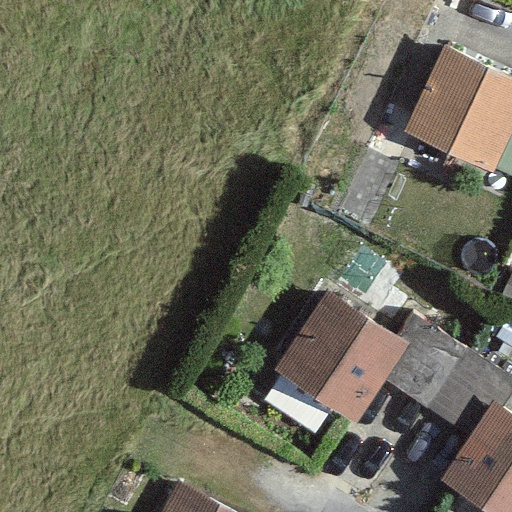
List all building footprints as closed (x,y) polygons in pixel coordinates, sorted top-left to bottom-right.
[(511,60),(449,32),(412,113),(511,157),(511,60)] [(399,321),(330,277),(281,353),(367,408),(394,364),(416,332),(399,321)] [(511,361),(414,297),(399,321),(416,332),(394,364),(477,419),(499,388),(509,395),(511,390),(511,361)] [(511,396),(509,395),(499,388),(477,419),(448,465),(511,506),(511,396)] [(258,511),(179,470),(156,511),(258,511)]
